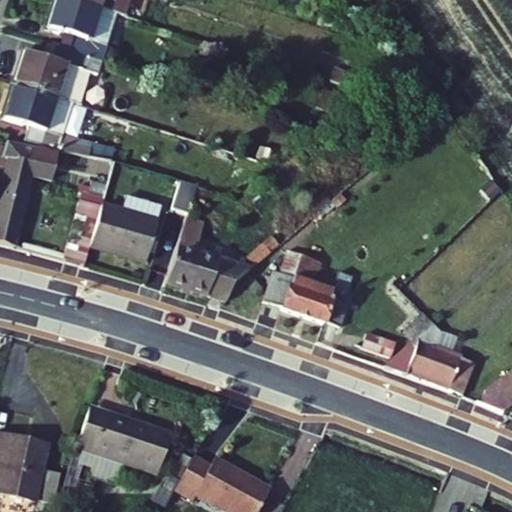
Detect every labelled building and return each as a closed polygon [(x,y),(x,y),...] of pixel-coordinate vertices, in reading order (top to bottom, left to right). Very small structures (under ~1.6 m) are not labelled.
[(110,50),(124,3),(114,0),(59,0),(54,19),(82,28),(78,40),(110,50)] [(110,50),(78,40),(65,37),(61,50),(35,43),(26,75),(86,93),(95,61),(106,64),(110,50)] [(71,142),(86,93),(26,75),(15,111),(41,119),(37,132),(71,142)] [(10,155),(17,157),(21,142),(14,140),(10,155)] [(17,157),(8,196),(0,230),(0,237),(23,244),(38,174),(57,180),(64,151),(21,142),(17,157)] [(0,230),(8,196),(0,193),(0,181),(3,171),(0,170),(0,230)] [(188,179),(172,175),(165,201),(181,206),(188,179)] [(120,205),(100,200),(99,204),(89,246),(144,259),(158,203),(122,195),(120,205)] [(99,204),(76,198),(62,255),(85,261),(89,246),(99,204)] [(193,224),(176,220),(161,277),(176,281),(186,250),(193,224)] [(259,269),(186,250),(176,281),(235,300),(240,286),(259,269)] [(285,283),(278,280),(271,302),(289,308),(297,287),(299,288),(310,257),(295,252),(285,283)] [(299,288),(297,287),(289,308),(289,310),(330,325),(332,321),(351,328),(361,300),(324,287),(332,265),(310,257),(299,288)] [(408,330),(418,341),(438,322),(427,311),(408,330)] [(398,360),(390,367),(417,377),(419,369),(455,382),(452,389),(472,397),(485,360),(464,353),(469,339),(445,330),(438,322),(418,341),(398,360)] [(404,344),(375,333),(369,349),(398,360),(404,344)] [(511,377),(495,391),(491,404),(511,412),(511,377)] [(101,391),(84,434),(162,464),(179,421),(101,391)] [(5,408),(0,422),(0,470),(37,484),(56,433),(37,426),(39,420),(5,408)] [(208,441),(182,476),(199,488),(204,481),(248,511),(255,511),(278,480),(230,446),(225,453),(208,441)] [(54,454),(44,480),(56,485),(66,458),(54,454)]
